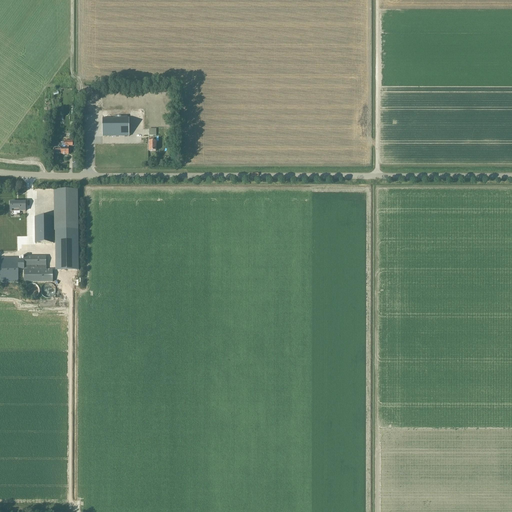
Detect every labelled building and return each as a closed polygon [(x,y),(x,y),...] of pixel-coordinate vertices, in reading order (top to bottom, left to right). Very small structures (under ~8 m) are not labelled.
[(102,137),(129,137),(129,119),(102,119),(102,137)] [(61,149),(61,155),(68,155),(68,149),(68,147),(72,147),(72,141),(65,141),(65,146),(63,146),(63,149),(61,149)] [(55,191),(55,231),(55,261),(78,261),(78,231),(77,231),(77,191),(55,191)] [(25,212),(25,202),(10,202),(10,212),(25,212)] [(35,244),(53,244),(53,217),(35,217),(35,244)] [(24,260),(18,260),(18,257),(0,257),(0,283),(19,283),(19,269),(24,269),(24,270),(24,283),(52,282),(52,270),(46,270),(46,266),(46,257),(24,257),(24,260)] [(56,292),(56,290),(56,289),(56,288),(55,287),(54,285),(53,285),(52,284),(51,284),(49,283),(48,284),(47,284),(45,285),(44,286),(43,288),(43,289),(42,291),(43,292),(43,293),(44,294),(45,295),(46,296),(47,297),(48,297),(49,297),(51,297),(52,297),(53,296),(54,295),(55,294),(56,293),(56,292)] [(40,292),(40,291),(40,289),(40,288),(39,287),(38,286),(37,285),(36,284),(35,284),(33,284),(32,284),(31,284),(30,285),(29,286),(28,287),(27,288),(27,289),(27,291),(27,292),(28,293),(28,295),(29,295),(30,296),(31,297),(33,297),(34,297),(35,297),(37,297),(38,296),(39,295),(40,294),(40,293),(40,292)]
